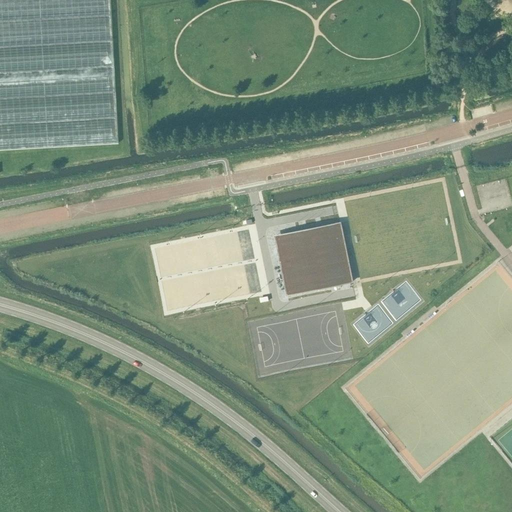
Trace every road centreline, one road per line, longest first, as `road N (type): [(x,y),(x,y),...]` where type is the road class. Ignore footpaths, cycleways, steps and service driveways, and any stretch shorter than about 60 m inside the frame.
road 1 (unclassified): [(511,114),(0,226)]
road 2 (primary): [(0,305),(93,337),(193,391),(339,511)]
